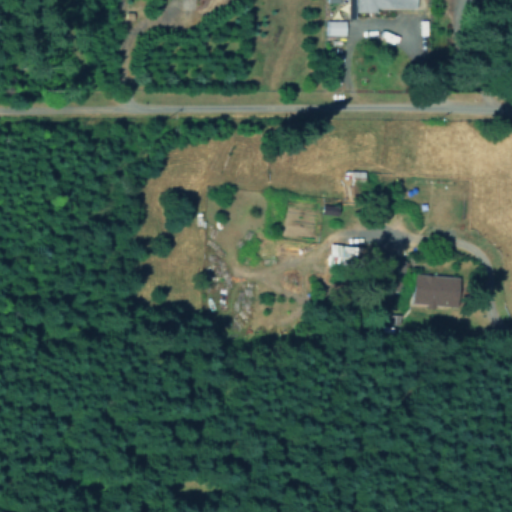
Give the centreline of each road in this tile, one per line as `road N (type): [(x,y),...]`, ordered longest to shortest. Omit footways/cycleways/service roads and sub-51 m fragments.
road 1 (residential): [(511,112),(0,112)]
road 2 (residential): [(511,329),(492,310),(479,261),(455,240),(339,232),(312,254),(243,275),(208,255)]
